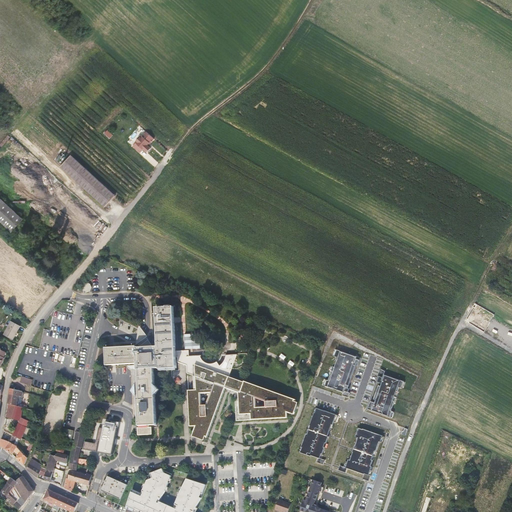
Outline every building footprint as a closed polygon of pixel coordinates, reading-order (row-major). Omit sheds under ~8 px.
[(154,136),(147,130),(143,134),(142,133),(135,140),(136,141),(133,144),(140,151),(144,147),(147,150),(151,146),(148,143),(150,140),(151,140),(154,138),(153,136),(154,136)] [(93,174),(72,154),(62,166),(82,184),(106,206),(116,195),(93,174)] [(22,217),(0,197),(0,220),(10,230),(22,217)] [(90,282),(87,281),(84,282),(83,285),(84,288),(87,290),(91,289),(92,286),(90,282)] [(197,390),(188,390),(190,427),(196,426),(194,432),(208,437),(226,388),(239,393),(240,415),(251,414),(252,420),(288,418),(288,412),(290,413),(295,399),(244,381),(244,382),(230,377),(237,356),(238,356),(238,354),(226,355),(226,356),(227,356),(224,362),(223,364),(220,366),(217,362),(211,364),(209,364),(206,362),(203,360),(201,357),(202,357),(202,355),(190,356),(189,350),(176,351),(173,306),(156,307),(158,346),(151,346),(148,337),(137,346),(105,347),(106,365),(126,364),(137,364),(137,369),(136,369),(137,385),(138,397),(138,410),(140,410),(140,414),(139,414),(139,426),(140,426),(140,428),(138,428),(138,435),(152,434),(152,427),(149,427),(149,426),(157,425),(155,395),(155,384),(154,368),(159,368),(159,369),(177,368),(176,357),(178,357),(178,362),(187,365),(188,374),(196,376),(197,390)] [(45,328),(41,348),(58,351),(79,356),(83,337),(87,316),(66,312),(55,310),(51,329),(45,328)] [(21,325),(12,320),(4,334),(14,339),(21,325)] [(138,339),(137,346),(148,337),(145,333),(140,326),(138,339)] [(342,395),(347,396),(360,358),(344,353),(335,350),(333,355),(334,356),(336,357),(333,366),(330,366),(329,370),(330,370),(329,374),(330,374),(329,381),(324,380),(322,385),(343,393),(342,395)] [(385,371),(380,368),(378,376),(380,377),(383,378),(382,381),(383,381),(381,386),(376,400),(375,405),(374,405),(372,408),(369,407),(368,409),(372,410),(372,411),(380,413),(383,414),(391,417),(393,411),(392,411),(395,401),(394,401),(397,391),(398,391),(400,387),(402,388),(404,381),(395,378),(395,379),(392,378),(392,377),(384,374),(385,371)] [(32,379),(22,376),(21,381),(30,384),(32,379)] [(381,386),(383,381),(382,381),(383,378),(380,377),(378,382),(380,383),(374,401),(371,400),(369,407),(372,408),(374,405),(375,405),(376,400),(381,386)] [(11,389),(10,389),(8,403),(23,407),(27,407),(28,404),(19,403),(20,398),(24,398),(25,395),(23,395),(24,393),(23,391),(15,390),(16,385),(11,384),(11,389)] [(27,384),(25,391),(47,398),(49,391),(27,384)] [(23,407),(8,403),(6,417),(20,420),(21,416),(23,407)] [(307,435),(306,435),(302,448),(301,454),(311,457),(318,459),(316,463),(324,466),(326,460),(321,458),(322,454),(323,454),(325,447),(326,443),(327,443),(329,436),(328,436),(332,426),(333,423),(335,424),(338,416),(325,412),(324,412),(316,410),(314,417),(313,417),(310,426),(310,427),(307,435)] [(21,416),(20,420),(19,422),(27,426),(30,420),(21,416)] [(83,428),(80,428),(79,429),(86,430),(88,418),(85,417),(83,428)] [(114,452),(119,424),(117,424),(118,421),(108,419),(108,422),(105,422),(100,449),(114,452)] [(19,422),(14,434),(20,437),(22,438),(23,437),(24,434),(27,435),(30,428),(27,427),(27,426),(19,422)] [(74,429),(62,427),(60,438),(66,439),(68,432),(70,433),(71,429),(74,430),(74,429)] [(364,479),(370,481),(372,476),(370,475),(373,467),(372,466),(374,461),(373,460),(376,452),(377,452),(381,442),(382,443),(384,436),(364,429),(360,428),(357,437),(359,438),(357,446),(356,445),(354,452),(355,452),(352,460),(350,460),(347,468),(341,466),(339,471),(347,473),(348,469),(365,475),(364,479)] [(75,440),(72,454),(71,461),(79,463),(81,448),(82,448),(85,433),(77,431),(75,440)] [(20,437),(14,434),(12,439),(11,442),(17,444),(20,437)] [(11,442),(2,438),(1,437),(0,443),(0,444),(11,453),(14,450),(17,446),(16,446),(17,444),(11,442)] [(84,449),(97,452),(98,444),(85,441),(84,449)] [(28,457),(27,456),(17,446),(14,450),(19,453),(16,457),(24,464),(28,457)] [(47,469),(54,471),(54,468),(56,461),(67,463),(69,454),(57,451),(56,455),(51,454),(48,466),(48,467),(47,469)] [(27,469),(39,477),(43,466),(44,464),(32,458),(27,469)] [(45,478),(46,478),(51,481),(54,471),(47,469),(48,467),(45,466),(45,467),(43,466),(39,477),(44,479),(45,478)] [(68,474),(65,487),(73,490),(75,480),(88,483),(86,490),(88,490),(93,474),(88,472),(88,473),(71,469),(69,474),(68,474)] [(126,508),(133,511),(191,511),(192,511),(194,511),(203,497),(206,485),(186,478),(175,504),(178,505),(176,508),(160,501),(167,490),(172,475),(165,472),(163,469),(150,474),(152,478),(147,480),(142,491),(143,493),(142,496),(132,491),(126,508)] [(10,481),(8,483),(14,487),(16,486),(18,483),(16,481),(7,474),(5,477),(10,481)] [(128,484),(109,475),(102,490),(121,498),(128,484)] [(16,486),(22,496),(25,502),(34,491),(29,485),(25,478),(23,476),(16,481),(18,483),(16,486)] [(330,511),(316,507),(313,505),(312,506),(311,505),(313,500),(316,501),(319,492),(321,488),(320,488),(322,483),(311,479),(300,511),(330,511)] [(2,492),(5,494),(8,496),(6,498),(10,500),(12,497),(9,494),(14,487),(8,483),(2,492)] [(72,511),(74,511),(78,503),(49,490),(44,499),(72,511)] [(379,511),(386,491),(381,490),(374,511),(379,511)] [(13,504),(20,510),(23,505),(18,501),(16,500),(13,504)] [(287,511),(290,504),(278,500),(274,510),(278,511),(279,511),(282,511),(287,511)]
